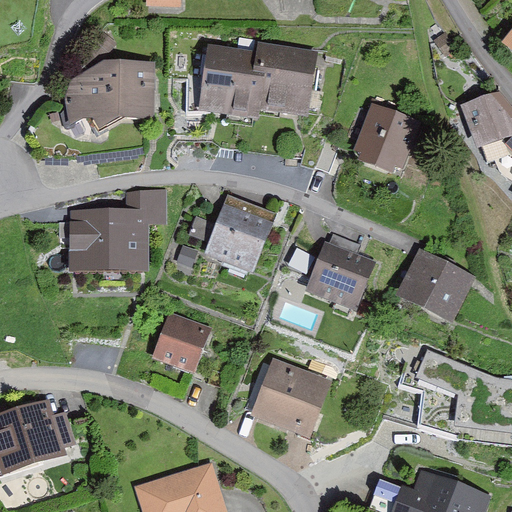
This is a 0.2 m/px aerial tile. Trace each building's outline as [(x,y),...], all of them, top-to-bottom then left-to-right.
[(511,24),(511,2),(511,1),(490,21),(501,32),(506,31),(511,24)] [(261,61),(188,50),(186,114),(210,115),(211,110),(253,116),(254,106),(261,61)] [(261,61),(254,106),(305,113),(313,59),(263,51),(261,61)] [(104,123),(119,113),(145,114),(146,71),(112,70),(82,86),(86,93),(69,102),(68,107),(61,114),(65,128),(82,120),(85,129),(91,126),(96,138),(108,130),(104,123)] [(403,112),(372,100),(369,109),(374,111),(358,152),(399,168),(416,126),(400,120),(403,112)] [(511,127),(490,102),(467,110),(487,163),(496,161),(499,171),(507,179),(511,181),(511,127)] [(326,140),(320,154),(315,168),(329,174),(340,146),(326,140)] [(313,172),(315,168),(320,154),(304,150),(299,168),(313,172)] [(129,214),(72,214),(72,275),(147,274),(147,225),(164,225),(164,195),(129,195),(129,214)] [(233,198),(210,254),(250,270),(264,234),(257,232),(265,211),(233,198)] [(334,236),(312,292),(353,308),(371,266),(355,259),(361,246),(334,236)] [(422,259),(405,294),(450,317),(468,281),(450,272),(454,263),(440,256),(435,265),(422,259)] [(173,321),(159,358),(191,370),(205,333),(173,321)] [(511,382),(496,380),(427,351),(416,381),(457,399),(454,433),(511,438),(511,382)] [(232,361),(218,356),(207,384),(221,390),(232,361)] [(262,363),(245,409),(300,430),(298,436),(313,442),(323,414),(315,410),(324,387),(262,363)] [(46,410),(0,423),(0,450),(6,469),(59,453),(58,450),(72,446),(63,417),(49,421),(46,410)] [(222,511),(209,469),(140,491),(147,511),(222,511)] [(380,482),(369,510),(373,511),(476,511),(482,497),(423,474),(414,495),(380,482)]
